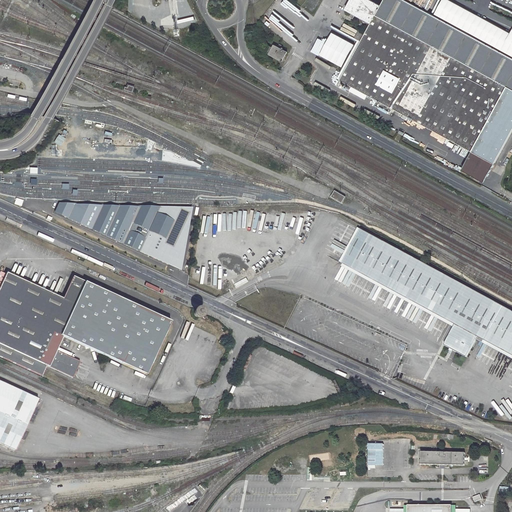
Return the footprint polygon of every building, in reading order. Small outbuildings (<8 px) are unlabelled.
[(305,15),(287,0),(279,0),(277,3),(299,22),(305,15)] [(381,6),(370,0),(351,0),(346,9),(372,23),(340,80),(471,152),(494,164),(511,130),(511,58),(405,0),(385,0),(381,8),(380,7),(381,6)] [(287,53),(274,46),(273,48),(270,46),(267,52),(270,54),(270,55),(280,60),(281,58),(284,59),(287,53)] [(462,170),(484,182),(494,164),(471,152),(462,170)] [(345,197),(335,190),(331,196),(342,202),(345,197)] [(74,205),(60,204),(53,218),(66,224),(90,234),(104,241),(121,248),(138,256),(178,274),(192,208),(158,210),(139,209),(119,207),(103,207),(74,205)] [(511,310),(395,245),(394,248),(362,230),(343,265),(377,283),(378,281),(457,324),(445,345),(467,357),(479,337),(511,354),(511,310)] [(55,350),(62,336),(145,374),(169,321),(72,276),(67,286),(51,278),(45,290),(5,272),(4,274),(0,283),(0,356),(41,375),(45,365),(72,377),(79,361),(55,350)] [(194,311),(194,312),(194,313),(194,314),(194,315),(194,316),(196,317),(197,317),(199,317),(200,316),(201,315),(202,313),(201,311),(200,310),(199,310),(198,309),(196,309),(195,310),(194,311)] [(0,444),(16,451),(39,400),(0,383),(0,444)] [(422,447),(421,464),(465,465),(466,449),(422,447)]
